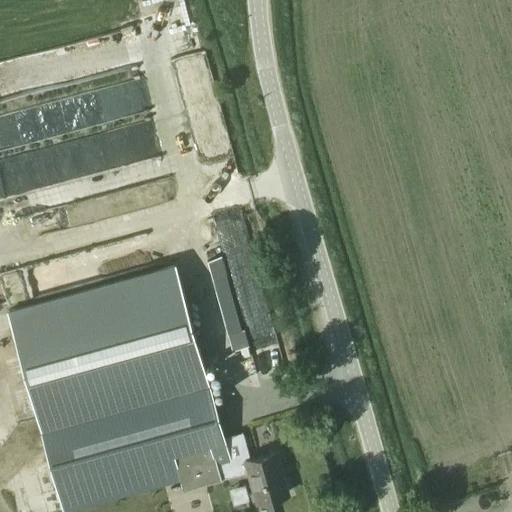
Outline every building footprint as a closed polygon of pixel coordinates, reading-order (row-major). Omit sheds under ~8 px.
[(79,176),(153,158),(137,89),(142,88),(140,80),(47,102),(55,137),(69,134),(74,154),(79,176)] [(218,468),(223,466),(223,465),(232,463),(178,264),(12,310),(64,510),(180,478),(183,490),(221,479),(218,468)] [(230,333),(244,330),(232,273),(218,276),(230,333)] [(244,459),(232,463),(223,465),(223,466),(226,477),(250,471),(258,501),(289,492),(277,450),(244,459)] [(233,485),(236,501),(252,498),(250,482),(233,485)]
